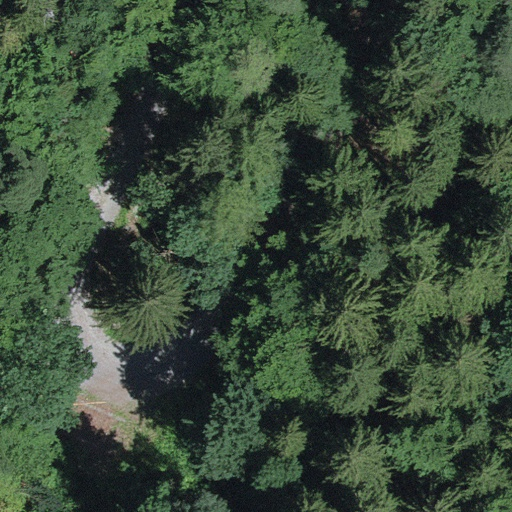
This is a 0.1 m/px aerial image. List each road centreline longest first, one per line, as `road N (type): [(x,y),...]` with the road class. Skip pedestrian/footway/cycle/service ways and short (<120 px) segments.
road 1 (track): [(181,0),(145,123),(61,284),(59,356),(74,381),(98,393),(129,385),(158,360),(209,296),(394,0)]
road 2 (track): [(72,511),(98,393)]
